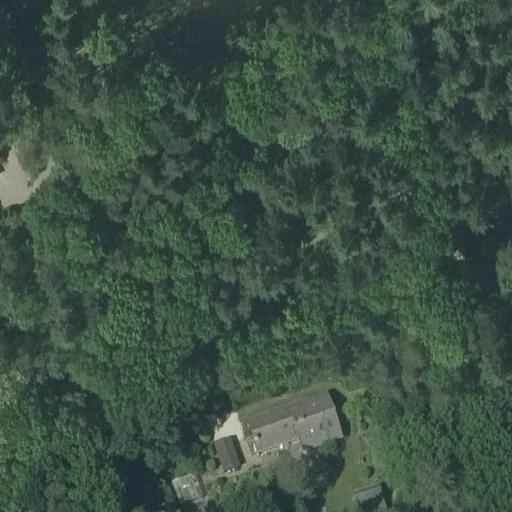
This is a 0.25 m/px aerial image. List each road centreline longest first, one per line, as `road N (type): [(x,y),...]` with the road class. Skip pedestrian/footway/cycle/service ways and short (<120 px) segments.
road 1 (track): [(511,478),(451,224)]
road 2 (track): [(451,224),(395,0)]
